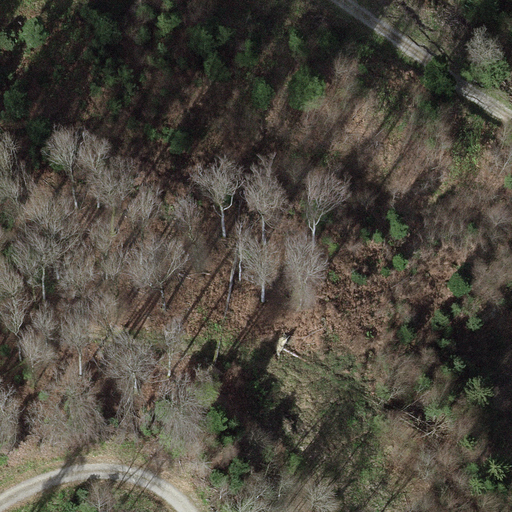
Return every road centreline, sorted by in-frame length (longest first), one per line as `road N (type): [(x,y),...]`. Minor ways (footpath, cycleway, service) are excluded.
road 1 (track): [(511,114),(340,0)]
road 2 (track): [(182,511),(149,481),(109,470),(32,478),(0,495)]
